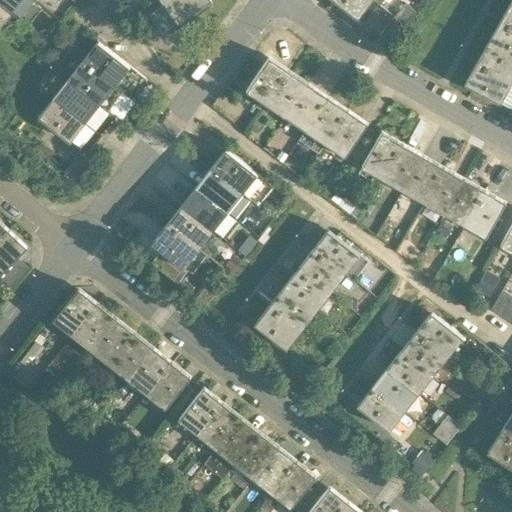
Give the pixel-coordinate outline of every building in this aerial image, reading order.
[(0,0),(0,3),(12,13),(22,0),(0,0)] [(211,0),(170,0),(165,5),(150,15),(164,35),(212,0),(211,0)] [(380,6),(373,0),(372,0),(333,0),(358,19),(365,25),(380,6)] [(511,2),(501,22),(511,28),(511,2)] [(0,28),(12,13),(0,3),(0,28)] [(406,23),(415,14),(403,4),(395,13),(406,23)] [(391,44),(406,25),(394,17),(380,35),(391,44)] [(489,42),(511,55),(511,28),(501,22),(489,42)] [(84,62),(115,87),(121,91),(132,99),(147,81),(130,68),(105,48),(104,46),(99,42),(84,62)] [(478,63),(511,82),(511,55),(489,42),(478,63)] [(252,56),(247,65),(254,69),(259,59),(252,56)] [(246,91),(266,105),(289,71),(269,57),(264,64),(246,91)] [(121,91),(115,87),(84,62),(69,80),(94,100),(106,110),(121,91)] [(511,84),(511,82),(478,63),(466,84),(472,88),(473,89),(501,104),(511,84)] [(289,71),(266,105),(286,118),(309,83),(289,71)] [(116,118),(106,110),(94,100),(69,80),(54,100),(101,137),(116,118)] [(309,83),(286,118),(305,131),(328,97),(309,83)] [(325,144),(348,110),(328,97),(305,131),(299,141),(318,154),(325,144)] [(101,137),(54,100),(40,117),(87,155),(101,137)] [(134,114),(139,107),(131,100),(125,107),(134,114)] [(348,110),(325,144),(346,158),(364,131),(369,124),(348,110)] [(383,179),(403,144),(382,132),(378,140),(366,161),(362,167),(383,179)] [(404,191),(423,155),(403,144),(383,179),(404,191)] [(212,169),(244,194),(259,206),(274,187),(234,155),(227,150),(212,169)] [(283,163),(288,156),(281,152),(277,159),(283,163)] [(425,203),(445,167),(423,155),(404,191),(425,203)] [(445,214),(465,179),(445,167),(425,203),(445,214)] [(197,188),(229,214),(244,194),(212,169),(197,188)] [(466,226),(485,191),(465,179),(445,214),(466,226)] [(182,206),(215,231),(219,227),(229,235),(239,222),(229,214),(197,188),(182,206)] [(485,191),(466,226),(486,238),(491,231),(502,210),(506,202),(485,191)] [(343,200),(336,195),(332,200),(359,219),(363,213),(356,207),(356,206),(344,197),(343,200)] [(167,225),(200,251),(215,231),(182,206),(167,225)] [(368,219),(362,216),(358,222),(364,225),(368,219)] [(452,226),(442,220),(435,232),(445,238),(452,226)] [(0,221),(0,241),(10,231),(0,221)] [(200,251),(167,225),(153,244),(160,250),(179,264),(185,269),(200,251)] [(511,252),(511,225),(501,246),(511,252)] [(329,230),(313,249),(346,275),(361,256),(336,236),(329,230)] [(10,231),(0,241),(0,277),(22,254),(24,252),(28,248),(10,231)] [(346,275),(313,249),(299,268),(332,294),(346,275)] [(234,255),(225,266),(233,272),(242,261),(234,255)] [(332,294),(299,268),(284,286),(317,312),(332,294)] [(490,296),(500,278),(486,271),(476,289),(490,296)] [(198,298),(207,305),(222,286),(212,279),(198,298)] [(317,312),(284,286),(270,305),(302,332),(317,312)] [(73,336),(98,304),(79,289),(73,296),(59,314),(54,321),(73,336)] [(492,309),(510,321),(511,318),(511,295),(504,291),(492,309)] [(91,350),(117,318),(98,304),(73,336),(91,350)] [(302,332),(270,305),(255,324),(262,330),(288,350),(302,332)] [(432,312),(417,331),(449,356),(464,337),(439,318),(432,312)] [(110,365),(135,333),(117,318),(91,350),(110,365)] [(449,356),(417,331),(403,350),(434,375),(449,356)] [(128,379),(153,347),(135,333),(110,365),(128,379)] [(147,394),(172,362),(153,347),(128,379),(147,394)] [(434,375),(403,350),(388,368),(420,393),(434,375)] [(172,362),(147,394),(166,409),(186,384),(191,377),(172,362)] [(477,376),(490,385),(497,375),(484,366),(477,376)] [(45,371),(41,368),(35,375),(39,378),(45,371)] [(420,393),(388,368),(373,387),(405,412),(420,393)] [(198,434),(224,403),(204,387),(199,394),(185,413),(179,419),(198,434)] [(405,412),(373,387),(358,406),(365,411),(383,427),(389,432),(405,412)] [(217,449),(242,417),(224,403),(198,434),(217,449)] [(445,415),(438,409),(432,418),(439,423),(445,415)] [(511,415),(501,432),(511,439),(511,415)] [(231,468),(260,432),(242,417),(217,449),(205,463),(223,479),(231,468)] [(253,479),(279,447),(260,432),(231,468),(250,483),(253,479)] [(511,439),(501,432),(488,453),(511,468),(511,439)] [(272,494),(297,461),(279,447),(253,479),(272,494)] [(434,460),(422,450),(412,463),(415,465),(411,470),(421,477),(434,460)] [(152,470),(161,477),(174,461),(164,454),(152,470)] [(316,476),(297,461),(272,494),(290,509),(311,483),(316,476)] [(341,511),(349,503),(330,487),(324,494),(309,511),(341,511)] [(511,508),(490,493),(476,511),(509,511),(511,509),(511,508)] [(361,511),(349,503),(341,511),(361,511)]
